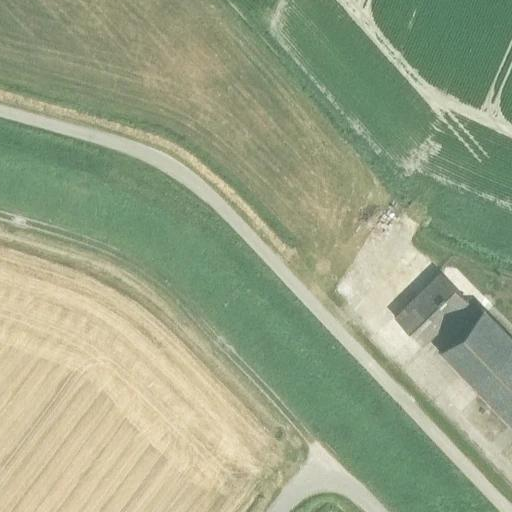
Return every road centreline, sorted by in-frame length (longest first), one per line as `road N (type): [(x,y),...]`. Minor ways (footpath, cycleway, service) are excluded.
road 1 (unclassified): [(511,511),(201,186),(105,138),(0,108)]
road 2 (unclassified): [(281,511),(297,490),(323,478),(352,485),(379,511)]
